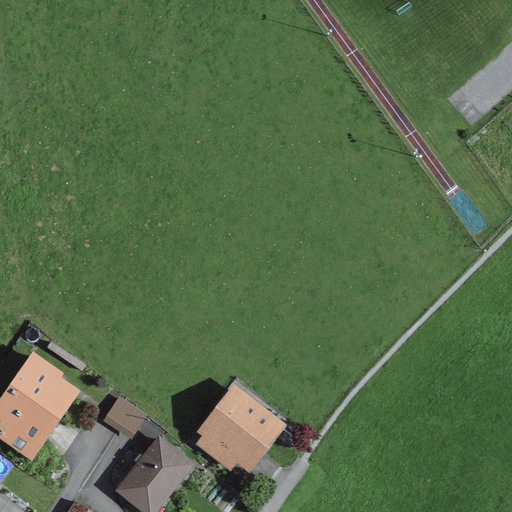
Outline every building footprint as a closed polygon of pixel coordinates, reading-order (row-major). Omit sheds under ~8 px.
[(67,370),(36,348),(0,398),(0,417),(2,419),(0,422),(0,433),(34,457),(83,388),(63,374),(67,370)] [(232,467),(237,460),(250,470),(288,422),(234,380),(197,429),(201,432),(196,439),(232,467)] [(131,439),(148,414),(119,396),(103,421),(131,439)] [(147,511),(157,511),(198,461),(161,433),(117,488),(147,511)] [(66,511),(99,511),(77,497),(66,511)]
